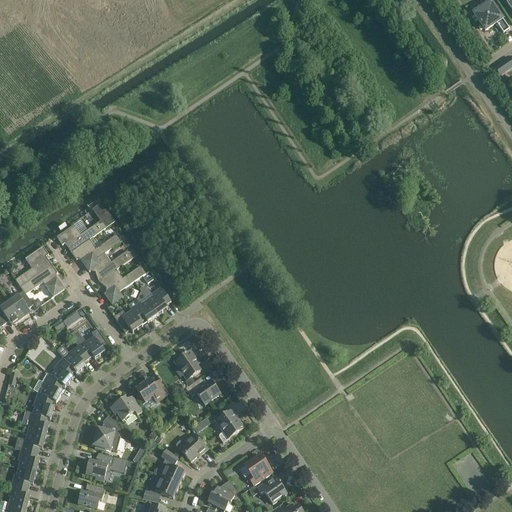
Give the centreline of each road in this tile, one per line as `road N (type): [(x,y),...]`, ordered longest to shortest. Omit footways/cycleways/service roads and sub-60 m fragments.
road 1 (residential): [(50,511),(84,402),(131,363)]
road 2 (residential): [(275,427),(195,323)]
road 3 (residential): [(186,511),(201,481),(275,427)]
